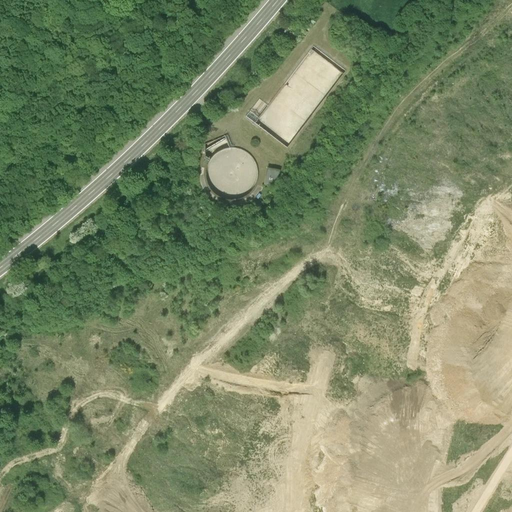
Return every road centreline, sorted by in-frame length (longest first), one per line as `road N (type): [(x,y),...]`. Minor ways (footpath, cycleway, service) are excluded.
road 1 (track): [(386,511),(399,445),(382,298),(354,261),(317,258),(286,281),(98,482),(50,511)]
road 2 (secondary): [(277,0),(126,160),(0,267)]
road 3 (track): [(336,259),(354,178),(415,91),(508,0)]
road 4 (track): [(465,511),(511,316)]
